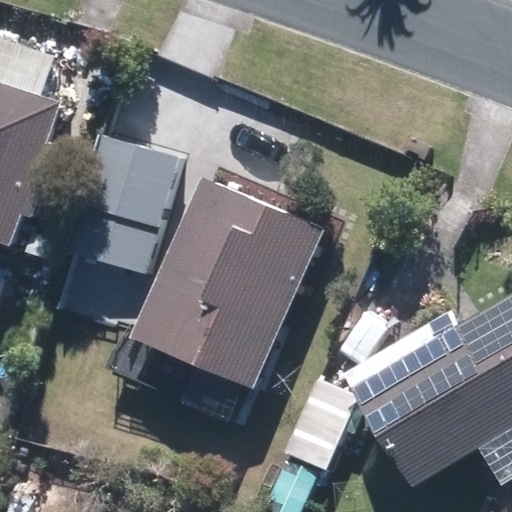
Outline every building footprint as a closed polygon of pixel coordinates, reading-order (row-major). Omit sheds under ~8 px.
[(0,244),(20,250),(29,220),(36,222),(58,150),(51,148),(66,96),(0,75),(0,244)] [(154,275),(186,158),(108,136),(75,254),(154,275)] [(185,401),(247,425),(327,215),(211,171),(144,346),(198,367),(185,401)] [(485,448),(506,483),(511,479),(511,300),(468,327),(458,312),(354,374),(422,486),(485,448)] [(360,392),(321,378),(295,455),(333,468),(360,392)] [(311,511),(322,469),(287,460),(273,511),(311,511)]
